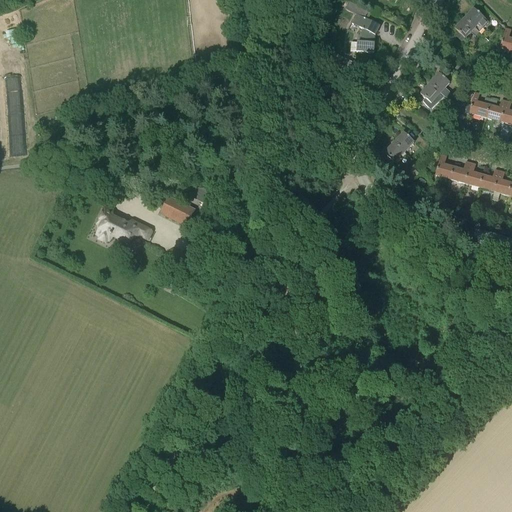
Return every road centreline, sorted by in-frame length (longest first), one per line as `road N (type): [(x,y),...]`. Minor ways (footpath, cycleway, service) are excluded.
road 1 (track): [(249,31),(279,245),(143,511)]
road 2 (residential): [(511,304),(437,252),(374,197),(355,168),(437,0)]
road 3 (track): [(279,245),(316,511)]
road 4 (track): [(511,342),(350,511)]
